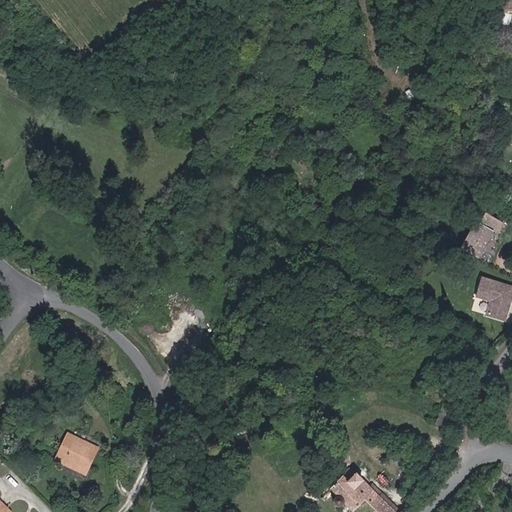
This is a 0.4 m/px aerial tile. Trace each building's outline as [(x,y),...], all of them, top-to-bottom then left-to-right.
[(480,259),(495,232),(481,225),(467,252),(480,259)] [(195,287),(169,275),(143,330),(168,343),(195,287)] [(511,303),(511,284),(484,277),(479,294),(495,299),(491,313),(508,318),(511,303)] [(203,355),(195,352),(179,385),(186,389),(203,355)] [(67,380),(61,387),(68,394),(75,387),(67,380)] [(87,471),(100,446),(71,431),(58,456),(87,471)] [(410,511),(409,511),(405,511),(402,511),(396,505),(384,495),(388,491),(377,482),(374,485),(355,467),(335,487),(340,492),(339,494),(337,498),(337,500),(338,503),(340,505),(342,505),(346,504),(349,499),(357,507),(368,496),(385,511),(410,511)] [(12,511),(14,510),(2,498),(0,499),(0,511),(12,511)]
